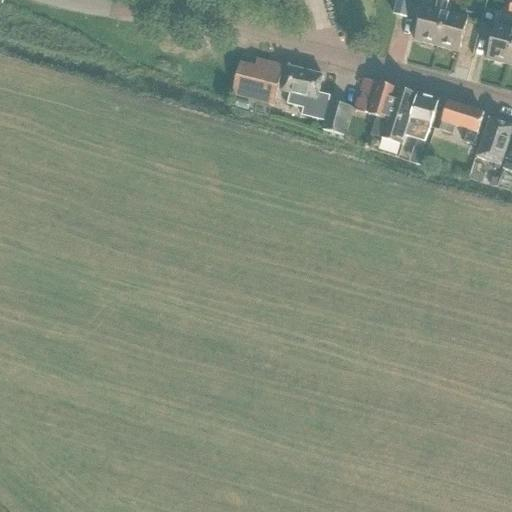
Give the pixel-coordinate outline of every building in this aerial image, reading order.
[(396,0),(393,14),(405,17),(409,0),(396,0)] [(414,42),(436,47),(445,13),(448,0),(436,0),(434,10),(423,7),(414,42)] [(468,18),(445,13),(436,47),(459,53),(468,18)] [(511,29),(495,25),(486,60),(508,66),(511,51),(511,29)] [(254,67),(240,64),(232,95),(274,106),(283,67),(256,60),(254,67)] [(288,102),(315,109),(322,77),(288,68),(282,92),(290,94),(288,102)] [(396,90),(363,80),(359,91),(363,92),(360,100),(357,99),(353,111),(378,118),(386,121),(396,90)] [(401,148),(407,129),(408,129),(417,97),(396,90),(386,121),(378,118),(372,136),(379,139),(379,141),(401,148)] [(439,101),(417,95),(417,97),(408,129),(413,131),(411,137),(418,139),(415,148),(421,150),(428,129),(431,130),(439,101)] [(323,131),(343,136),(350,108),(330,103),(323,131)] [(439,130),(451,133),(453,126),(467,131),(463,143),(478,148),(480,142),(481,142),(489,121),(482,119),(483,115),(448,104),(439,130)] [(488,163),(500,167),(511,134),(511,128),(490,121),(476,158),(474,158),(466,178),(480,184),(488,163)] [(511,144),(503,170),(511,173),(511,144)] [(493,177),(489,186),(497,186),(500,177),(493,177)]
